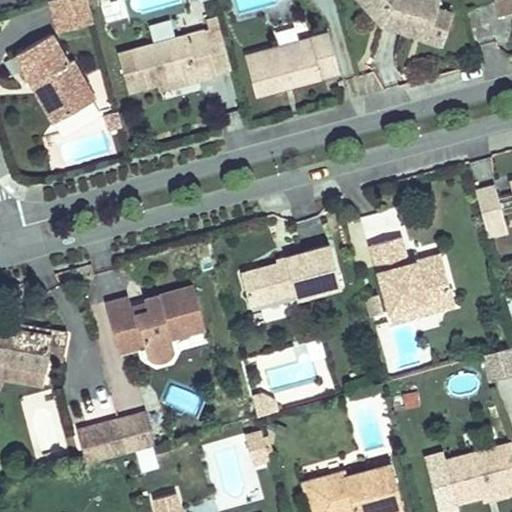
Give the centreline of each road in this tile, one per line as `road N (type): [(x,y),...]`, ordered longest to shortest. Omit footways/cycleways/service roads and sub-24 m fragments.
road 1 (residential): [(511,83),(0,223)]
road 2 (residential): [(8,257),(511,122)]
